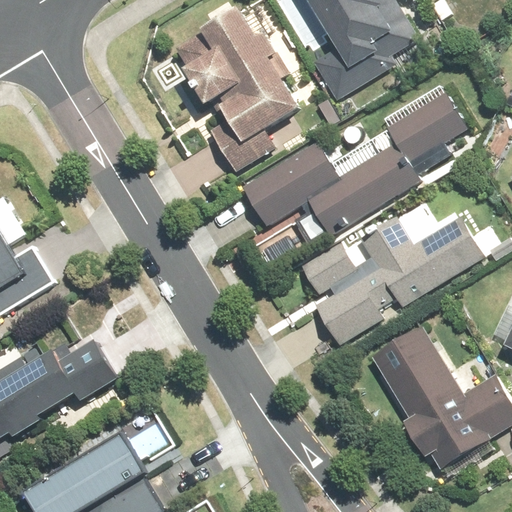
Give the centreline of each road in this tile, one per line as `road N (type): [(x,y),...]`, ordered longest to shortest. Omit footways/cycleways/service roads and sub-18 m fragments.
road 1 (residential): [(22,13),(269,414)]
road 2 (residential): [(269,414),(358,511)]
